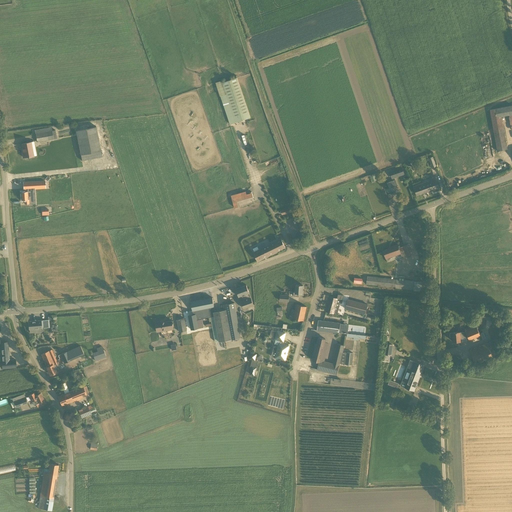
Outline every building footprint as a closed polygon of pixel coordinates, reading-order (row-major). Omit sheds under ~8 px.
[(251,117),(237,78),(222,83),(222,80),(215,82),(220,97),(221,96),(230,124),(251,117)] [(82,161),(102,157),(96,127),(76,131),(82,161)] [(503,127),(493,129),(497,151),(507,149),(503,127)] [(55,130),(52,131),(35,134),(37,142),(57,138),(55,130)] [(28,157),(33,156),(31,142),(22,144),(23,152),(22,152),(23,157),(28,156),(28,157)] [(402,168),(400,165),(395,167),(396,170),(390,172),(392,178),(404,174),(402,168)] [(417,195),(439,187),(435,175),(429,177),(431,183),(414,189),(417,195)] [(22,200),(28,200),(28,199),(32,199),(34,199),(34,191),(21,191),(22,200)] [(247,194),(246,191),(231,195),(234,208),(240,206),(239,202),(253,198),(252,192),(250,192),(250,193),(247,194)] [(259,249),(257,247),(253,249),(254,252),(253,252),(258,261),(285,247),(281,238),(259,249)] [(401,253),(405,251),(406,256),(412,254),(408,244),(403,246),(399,248),(397,244),(388,248),(389,249),(383,251),(386,259),(401,254),(401,253)] [(413,290),(414,281),(394,279),(367,276),(366,284),(395,287),(395,288),(413,290)] [(254,305),(246,285),(236,289),(239,297),(242,296),(243,301),(241,301),(244,309),(254,305)] [(302,294),(303,285),(296,285),(296,291),(294,291),(293,296),(299,296),(299,293),(302,294)] [(342,304),(344,295),(338,295),(337,299),(330,297),(326,311),(337,314),(340,303),(342,304)] [(215,312),(212,298),(191,302),(193,315),(189,316),(191,330),(199,328),(198,319),(210,317),(211,317),(214,316),(214,312),(215,312)] [(365,315),(368,304),(348,299),(345,309),(365,315)] [(215,342),(219,341),(232,339),(241,337),(240,329),(235,302),(223,304),(224,310),(215,312),(214,312),(214,316),(211,317),(210,317),(211,322),(209,322),(210,326),(212,326),(215,342)] [(303,321),(306,307),(296,305),(295,310),(292,310),(291,316),(294,316),(293,319),(303,321)] [(179,332),(187,331),(184,318),(177,320),(179,332)] [(47,330),(47,328),(50,328),(49,320),(28,321),(29,329),(30,329),(30,333),(41,332),(41,328),(44,328),(44,330),(47,330)] [(339,333),(340,323),(318,320),(317,330),(339,333)] [(157,332),(173,329),(172,321),(166,322),(166,321),(156,322),(157,332)] [(467,334),(468,338),(469,340),(480,336),(475,324),(464,328),(467,334)] [(276,332),(271,330),(270,336),(275,338),(274,339),(280,341),(279,343),(279,342),(276,352),(272,351),(271,356),(285,360),(289,346),(282,344),(283,341),(285,333),(277,331),(276,332)] [(461,334),(460,332),(450,333),(450,334),(450,336),(451,337),(453,337),(453,342),(461,341),(461,338),(468,338),(467,334),(461,334)] [(506,352),(511,346),(511,345),(505,337),(498,343),(506,352)] [(312,360),(319,362),(323,363),(324,361),(328,347),(325,346),(326,343),(325,342),(326,339),(319,338),(317,346),(316,345),(312,360)] [(469,350),(475,364),(502,353),(496,339),(469,350)] [(384,344),(383,354),(391,356),(393,345),(386,343),(386,344),(384,344)] [(339,365),(339,364),(343,352),(344,345),(337,344),(332,363),(339,365)] [(95,361),(106,357),(102,346),(96,348),(97,351),(92,353),(95,361)] [(9,360),(8,348),(0,349),(2,369),(16,367),(15,359),(9,360)] [(81,352),(79,348),(70,352),(69,351),(67,352),(67,351),(60,354),(64,363),(71,361),(70,359),(72,358),(72,359),(78,356),(77,354),(81,352)] [(46,364),(57,360),(52,349),(41,354),(46,364)] [(353,353),(343,352),(339,364),(352,365),(353,353)] [(252,366),(256,368),(258,361),(263,362),(264,360),(262,356),(260,356),(257,358),(256,360),(255,360),(257,354),(250,353),(249,359),(252,360),(250,367),(251,367),(252,366)] [(50,375),(51,375),(50,375),(57,372),(54,365),(57,363),(58,362),(57,360),(46,364),(50,375)] [(317,369),(325,372),(325,373),(330,374),(331,373),(337,374),(339,365),(332,363),(324,361),(323,363),(319,362),(317,369)] [(424,368),(413,364),(404,388),(414,391),(424,368)] [(69,392),(66,385),(62,387),(64,394),(58,397),(62,405),(86,395),(82,386),(69,392)] [(36,395),(34,392),(28,395),(32,402),(34,405),(36,404),(37,408),(46,404),(41,393),(36,395)] [(15,407),(28,403),(25,397),(13,402),(15,407)] [(91,414),(88,407),(79,411),(82,418),(91,414)] [(53,497),(59,465),(49,463),(48,473),(44,472),(38,508),(51,510),(53,501),(58,502),(59,498),(53,497)]
